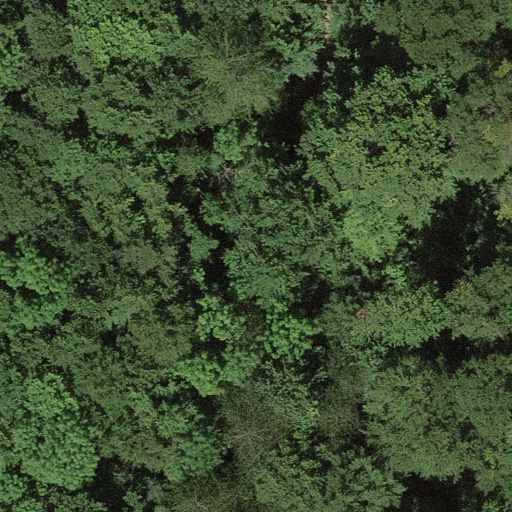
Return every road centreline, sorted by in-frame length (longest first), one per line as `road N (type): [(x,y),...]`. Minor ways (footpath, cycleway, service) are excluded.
road 1 (track): [(309,198),(323,511)]
road 2 (track): [(308,0),(309,198)]
